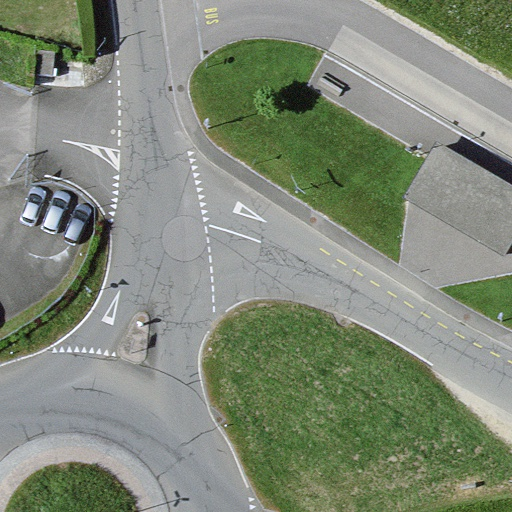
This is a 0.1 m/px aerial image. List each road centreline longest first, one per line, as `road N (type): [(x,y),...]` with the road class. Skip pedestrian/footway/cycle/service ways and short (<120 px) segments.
road 1 (residential): [(172,215),(275,248),(511,378)]
road 2 (residential): [(185,439),(172,215)]
road 3 (residential): [(172,215),(138,0)]
road 4 (residential): [(172,215),(90,350),(54,388)]
road 5 (secondary): [(185,439),(141,404),(105,391),(54,388)]
